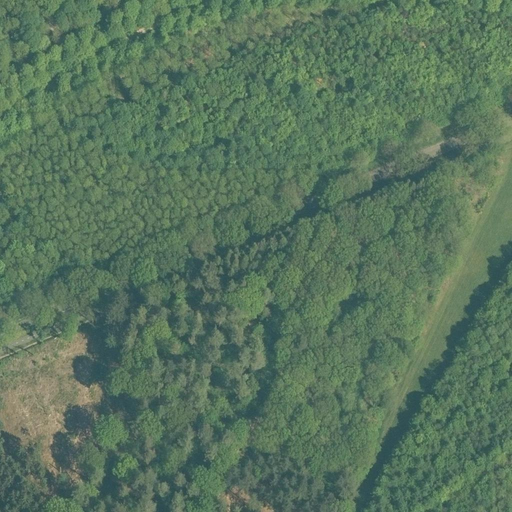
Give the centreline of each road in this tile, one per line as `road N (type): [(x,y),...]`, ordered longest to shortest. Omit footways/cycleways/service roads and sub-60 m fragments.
road 1 (track): [(511,48),(479,46),(430,70),(385,65),(360,91),(276,91),(216,151),(161,167),(96,162),(55,216),(0,244)]
road 2 (tertiary): [(0,334),(511,120)]
road 3 (track): [(101,55),(224,0)]
